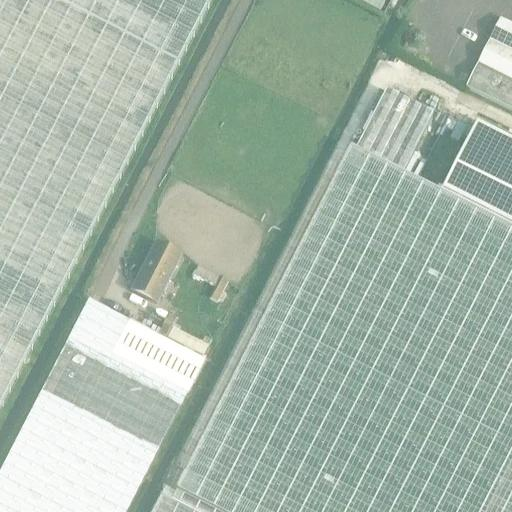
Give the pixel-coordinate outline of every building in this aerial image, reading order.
[(0,0),(0,409),(211,0),(0,0)] [(355,0),(380,13),(383,6),(381,0),(355,0)] [(511,25),(499,19),(466,88),(511,111),(511,25)] [(355,152),(402,176),(432,116),(393,97),(385,93),(383,97),(355,152)] [(440,194),(511,231),(511,140),(476,122),(440,194)] [(511,511),(511,231),(440,194),(402,176),(355,152),(348,148),(193,457),(174,496),(163,491),(152,511),(511,511)] [(156,306),(181,258),(154,245),(129,293),(156,306)] [(220,281),(201,270),(197,279),(217,288),(209,301),(215,305),(227,282),(221,279),(220,281)] [(86,305),(72,332),(188,393),(200,369),(204,361),(202,360),(166,342),(87,302),(86,305)] [(168,317),(159,335),(167,339),(172,329),(176,321),(168,317)] [(167,339),(166,342),(202,360),(207,348),(172,329),(167,339)] [(72,332),(0,471),(0,511),(127,511),(188,393),(72,332)]
